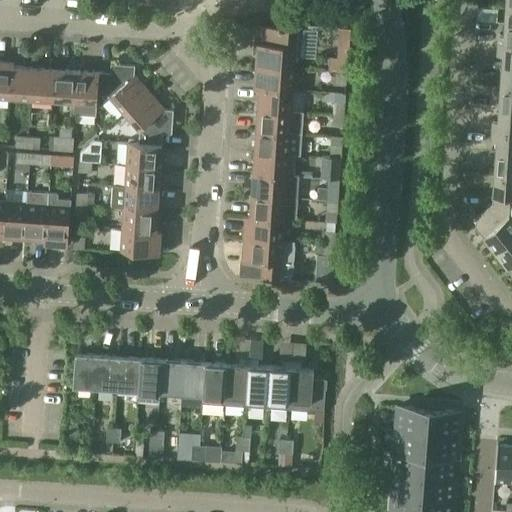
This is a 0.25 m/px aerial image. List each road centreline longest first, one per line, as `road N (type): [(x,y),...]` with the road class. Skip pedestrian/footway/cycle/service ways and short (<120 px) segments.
road 1 (residential): [(0,19),(173,30),(217,80),(200,302)]
road 2 (residential): [(466,0),(446,238),(511,306)]
road 3 (unclassified): [(382,314),(401,44),(390,0)]
road 4 (residential): [(313,511),(0,489)]
road 5 (unclassified): [(200,302),(0,288)]
road 6 (unclassified): [(382,314),(200,302)]
road 7 (unclassified): [(382,314),(455,376),(488,382)]
road 8 (residential): [(488,382),(480,511)]
